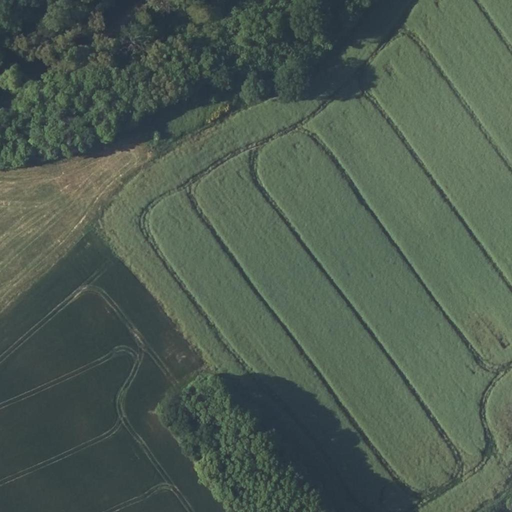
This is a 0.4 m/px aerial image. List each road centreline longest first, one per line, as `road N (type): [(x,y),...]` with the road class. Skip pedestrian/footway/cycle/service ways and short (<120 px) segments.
road 1 (unclassified): [(0,105),(75,61),(146,0)]
road 2 (track): [(0,61),(107,0)]
